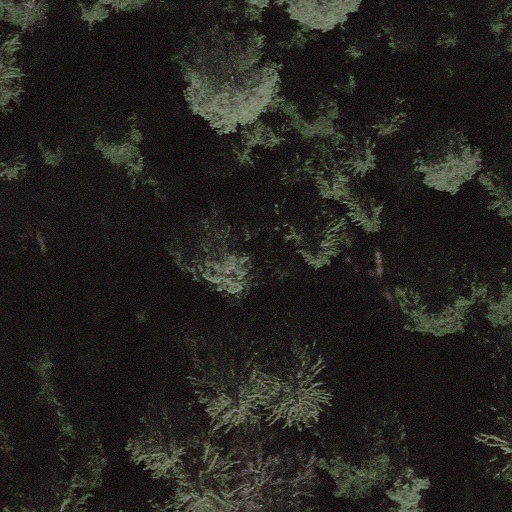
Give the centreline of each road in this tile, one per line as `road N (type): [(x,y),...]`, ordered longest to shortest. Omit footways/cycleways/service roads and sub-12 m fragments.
road 1 (track): [(0,205),(166,251),(441,283),(511,280)]
road 2 (track): [(422,511),(446,446),(441,283)]
